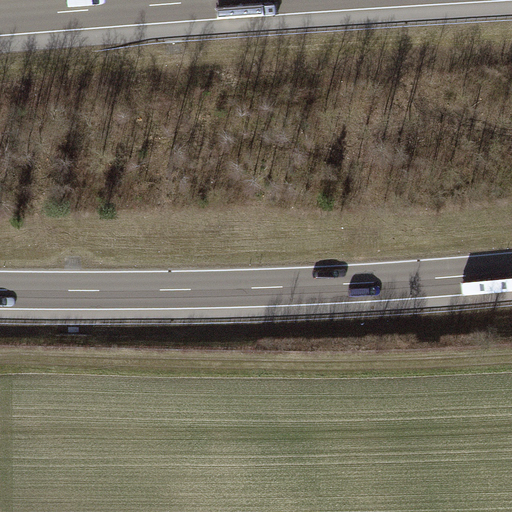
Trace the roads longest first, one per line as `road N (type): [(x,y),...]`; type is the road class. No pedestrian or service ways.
road 1 (motorway): [(0,290),(213,290),(511,272)]
road 2 (track): [(0,366),(511,362)]
road 3 (motorway): [(0,17),(226,0)]
